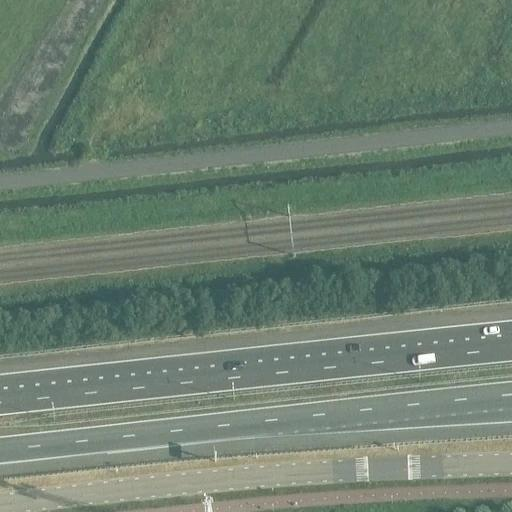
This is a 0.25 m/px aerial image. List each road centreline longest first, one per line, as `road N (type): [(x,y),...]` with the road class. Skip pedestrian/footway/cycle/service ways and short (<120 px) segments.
road 1 (unclassified): [(0,184),(511,128)]
road 2 (motorway): [(511,349),(0,403)]
road 3 (motorway): [(0,448),(511,395)]
road 4 (secondary): [(0,503),(511,467)]
